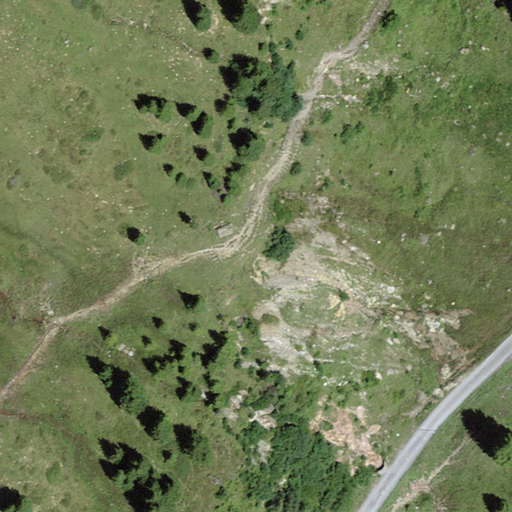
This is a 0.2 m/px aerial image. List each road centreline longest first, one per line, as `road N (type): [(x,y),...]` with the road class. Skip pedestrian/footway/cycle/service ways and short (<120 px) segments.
road 1 (track): [(0,398),(55,329),(234,236),(338,61),(384,0)]
road 2 (track): [(364,511),(442,410),(511,344)]
